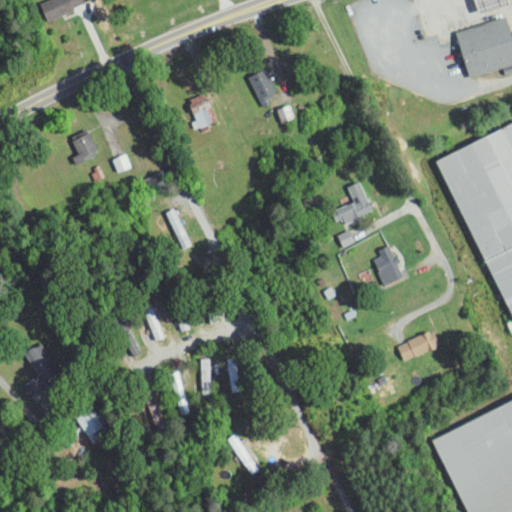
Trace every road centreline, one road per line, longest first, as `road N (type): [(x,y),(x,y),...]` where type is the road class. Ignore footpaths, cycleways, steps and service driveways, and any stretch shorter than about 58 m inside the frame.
road 1 (residential): [(355,511),(127,59)]
road 2 (primary): [(275,0),(0,120)]
